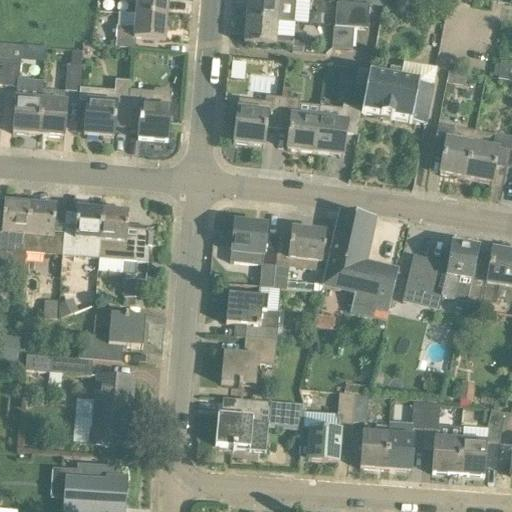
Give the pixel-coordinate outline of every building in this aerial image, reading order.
[(166,20),(167,0),(136,0),(135,17),(166,20)] [(295,3),(279,1),(266,0),(247,0),(246,22),(277,25),(294,26),(295,3)] [(382,0),(367,0),(366,6),(381,9),(382,0)] [(370,8),(348,7),(345,31),(354,32),(368,32),(370,8)] [(166,20),(135,17),(134,31),(116,30),(115,39),(136,42),(164,44),(166,20)] [(277,25),(246,22),(244,47),(292,51),(293,43),(293,42),(275,40),(277,25)] [(345,31),(334,30),(333,30),(331,52),(352,53),(354,32),(345,31)] [(304,44),(293,43),(292,51),(292,55),(303,56),(304,44)] [(5,89),(16,90),(12,137),(38,139),(41,103),(43,84),(19,82),(22,49),(8,48),(7,62),(5,89)] [(511,66),(500,65),(498,83),(511,84),(511,66)] [(245,80),(246,67),(235,66),(233,79),(245,80)] [(64,94),(78,95),(79,91),(80,68),(70,68),(67,67),(64,94)] [(421,70),(419,87),(399,83),(401,73),(391,71),(389,81),(369,77),(361,117),(425,130),(430,107),(433,89),(435,81),(436,73),(421,70)] [(467,78),(449,74),(447,85),(464,89),(467,78)] [(115,83),(114,94),(113,107),(86,105),(83,138),(113,141),(114,130),(127,131),(129,99),(129,93),(130,84),(115,83)] [(129,93),(129,99),(127,131),(139,132),(137,143),(167,145),(170,111),(172,96),(129,93)] [(265,100),(263,115),(237,112),(236,117),(235,126),(233,146),(263,150),(265,131),(277,133),(282,102),(265,100)] [(318,123),(296,120),(298,104),(282,102),(277,133),(289,134),(286,153),(314,156),(318,123)] [(67,105),(41,103),(38,139),(64,141),(67,105)] [(341,109),(339,126),(318,123),(314,156),(342,160),(345,138),(357,139),(360,112),(341,109)] [(224,125),(235,126),(236,117),(225,116),(224,125)] [(465,182),(474,134),(438,127),(432,156),(443,158),(439,177),(465,182)] [(511,154),(511,141),(474,134),(465,182),(491,188),(495,168),(509,171),(511,154)] [(1,231),(0,230),(0,267),(24,269),(25,255),(29,208),(4,205),(1,231)] [(29,208),(25,255),(62,258),(64,236),(53,235),(56,210),(29,208)] [(64,236),(62,258),(98,262),(102,214),(76,212),(74,237),(64,236)] [(128,216),(102,214),(98,262),(148,266),(149,250),(148,250),(148,253),(138,252),(139,241),(138,241),(138,239),(137,239),(136,241),(126,240),(128,216)] [(371,223),(338,217),(320,295),(321,295),(389,309),(397,277),(361,268),(371,223)] [(261,268),(274,270),(278,240),(266,238),(267,230),(234,226),(229,266),(261,270),(261,268)] [(290,241),(278,240),(274,270),(273,292),(285,293),(288,271),(320,275),(324,236),(291,232),(290,241)] [(450,247),(447,268),(413,260),(406,292),(440,300),(454,304),(467,306),(468,303),(471,284),(477,264),(479,255),(479,251),(450,247)] [(497,308),(497,303),(511,305),(511,256),(492,254),(491,257),(479,255),(477,264),(471,284),(468,303),(497,308)] [(143,301),(144,285),(125,283),(123,300),(127,300),(141,301),(143,301)] [(246,330),(245,342),(276,345),(279,317),(261,315),(263,301),(228,298),(225,328),(246,330)] [(141,301),(127,300),(126,308),(141,310),(141,301)] [(59,308),(59,323),(78,315),(73,303),(59,308)] [(57,305),(44,305),(43,322),(56,323),(57,305)] [(78,362),(92,364),(121,367),(122,350),(142,352),(145,321),(110,318),(108,340),(92,338),(91,349),(79,348),(78,362)] [(316,332),(332,334),(333,321),(318,319),(316,332)] [(294,346),(306,347),(308,334),(295,333),(294,346)] [(1,338),(0,350),(18,352),(19,341),(1,338)] [(276,345),(245,342),(243,358),(223,357),(220,388),(255,391),(257,369),(274,370),(276,345)] [(90,380),(92,364),(78,362),(78,363),(26,358),(24,374),(90,380)] [(89,447),(111,449),(111,439),(128,441),(130,423),(127,423),(131,384),(133,384),(133,383),(97,380),(95,404),(84,403),(82,421),(75,420),(72,445),(89,447)] [(471,408),(474,386),(462,384),(459,406),(471,408)] [(337,466),(339,434),(338,434),(338,427),(351,428),(351,425),(353,399),(338,397),(337,418),(302,416),(301,424),(299,462),(307,463),(307,464),(337,466)] [(368,401),(353,399),(351,425),(366,426),(368,401)] [(266,453),(268,420),(301,424),(302,416),(302,410),(270,406),(240,404),(238,420),(218,418),(215,449),(233,451),(233,453),(235,453),(236,451),(249,452),(266,453)] [(412,433),(424,434),(426,409),(413,408),(412,433)] [(439,410),(426,409),(424,434),(435,435),(437,435),(438,429),(439,410)] [(511,417),(505,417),(499,441),(499,444),(499,446),(511,446),(511,463),(510,480),(511,480),(511,417)] [(359,472),(385,474),(388,438),(388,428),(376,428),(376,437),(362,436),(359,472)] [(414,440),(388,438),(385,474),(411,476),(414,440)] [(458,479),(460,443),(434,441),(431,477),(458,479)] [(486,445),(485,445),(460,443),(458,479),(484,481),(486,445)] [(112,465),(75,462),(73,481),(63,480),(59,511),(113,511),(118,474),(111,474),(112,465)]
